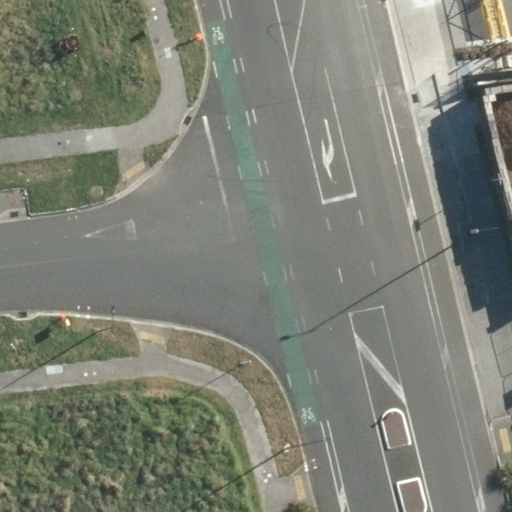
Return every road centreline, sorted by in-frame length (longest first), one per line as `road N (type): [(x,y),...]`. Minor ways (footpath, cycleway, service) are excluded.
road 1 (unclassified): [(0,259),(325,215)]
road 2 (unclassified): [(325,215),(399,511)]
road 3 (unclassified): [(325,215),(277,0)]
